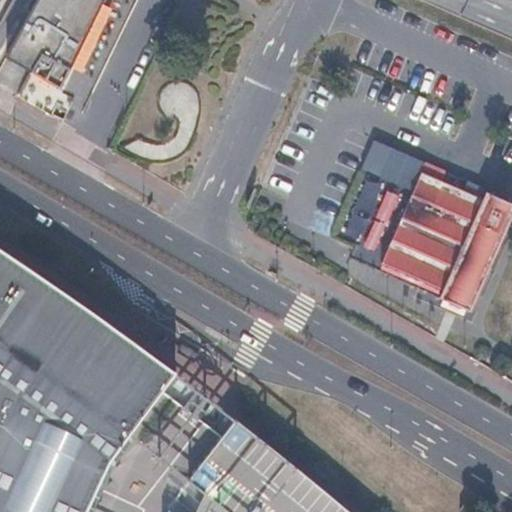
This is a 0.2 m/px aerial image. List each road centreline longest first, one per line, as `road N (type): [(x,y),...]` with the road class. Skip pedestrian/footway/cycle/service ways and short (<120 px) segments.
road 1 (secondary): [(0,185),(511,485)]
road 2 (secondary): [(511,436),(0,141)]
